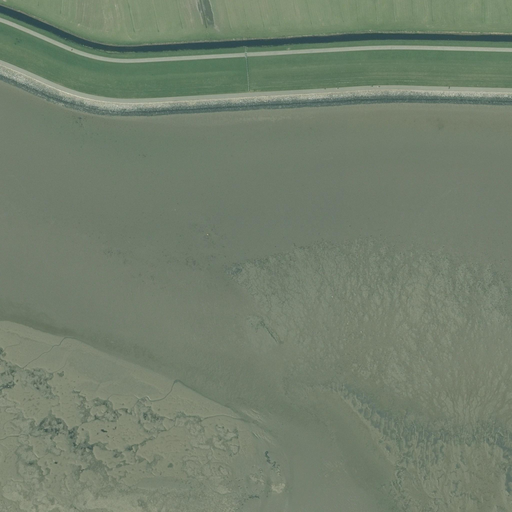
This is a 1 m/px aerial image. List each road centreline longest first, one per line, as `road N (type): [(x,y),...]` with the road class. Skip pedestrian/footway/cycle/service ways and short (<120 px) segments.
road 1 (unclassified): [(511,52),(373,49),(117,63),(0,21)]
road 2 (unclassified): [(0,66),(68,95),(127,105),(363,92),(511,94)]
